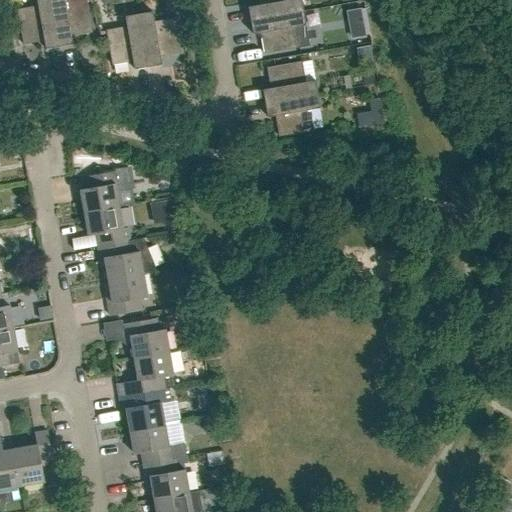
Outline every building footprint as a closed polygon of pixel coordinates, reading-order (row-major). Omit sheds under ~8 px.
[(44,41),(45,49),(59,46),(50,0),(36,0),(38,6),(17,10),(23,45),(44,41)] [(50,0),(59,46),(72,44),(71,36),(92,33),(86,0),(50,0)] [(254,0),(256,6),(248,7),(250,21),(303,11),(301,0),(254,0)] [(305,25),(303,11),(250,21),(253,34),(260,33),(264,54),(299,48),(309,46),(305,25)] [(181,53),(175,18),(154,22),(152,12),(138,14),(148,67),(161,65),(160,57),(181,53)] [(133,62),(134,69),(148,67),(138,14),(125,17),(126,26),(106,30),(112,65),(133,62)] [(364,29),(350,32),(351,40),(366,37),(364,29)] [(318,94),(315,81),(305,82),(302,61),(266,68),(270,88),(262,90),(265,103),(318,94)] [(265,103),(267,117),(275,116),(279,137),(314,130),(310,110),(320,108),(318,94),(265,103)] [(87,188),(80,190),(84,213),(119,207),(115,185),(119,184),(117,171),(85,177),(87,188)] [(88,236),(95,234),(97,246),(129,241),(127,228),(122,228),(119,207),(84,213),(88,236)] [(100,259),(104,258),(108,280),(143,274),(155,272),(154,267),(144,243),(130,245),(129,241),(97,246),(100,259)] [(140,298),(147,297),(143,274),(108,280),(112,302),(107,303),(109,316),(142,310),(140,298)] [(0,330),(13,328),(9,305),(3,306),(1,294),(0,294),(0,330)] [(125,337),(130,336),(134,358),(169,352),(165,329),(158,330),(156,318),(123,324),(125,337)] [(0,366),(19,363),(13,328),(0,330),(0,366)] [(138,380),(117,384),(119,397),(168,388),(166,376),(173,375),(169,352),(134,358),(138,380)] [(121,410),(126,409),(130,431),(164,425),(160,403),(171,401),(168,388),(119,397),(121,410)] [(173,446),(168,447),(164,425),(130,431),(134,454),(141,453),(143,464),(175,459),(173,446)] [(40,458),(52,456),(47,431),(34,433),(36,445),(13,449),(20,486),(44,481),(40,458)] [(13,449),(2,451),(0,438),(0,489),(20,486),(13,449)] [(184,469),(177,471),(175,459),(143,464),(145,478),(150,477),(154,498),(188,492),(184,469)] [(57,471),(46,472),(49,486),(59,484),(57,471)] [(202,511),(198,491),(188,492),(154,498),(155,511),(202,511)]
